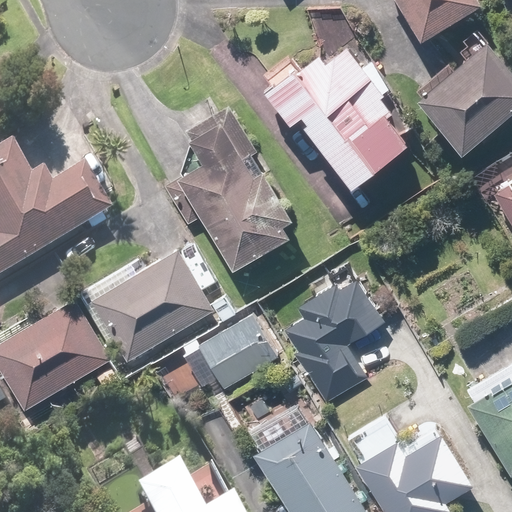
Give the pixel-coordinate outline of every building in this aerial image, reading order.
[(480,0),(398,0),(421,39),(483,4),(480,0)] [(418,98),(463,151),(511,110),(511,67),(488,39),(418,98)] [(410,141),(390,115),(394,112),(382,96),(385,93),(349,46),(328,62),(321,52),(300,68),(297,64),(267,87),(293,120),(305,111),(311,119),(307,122),(354,184),(410,141)] [(188,128),(206,158),(165,182),(188,222),(203,214),(235,267),(293,233),(286,221),(296,216),(266,167),(258,172),(248,155),(258,149),(231,103),(188,128)] [(0,277),(110,213),(103,201),(103,200),(88,176),(82,167),(50,186),(40,170),(28,177),(9,145),(0,150),(0,277)] [(511,184),(510,181),(495,190),(511,218),(511,184)] [(93,296),(130,358),(217,307),(181,246),(93,296)] [(299,301),(306,312),(287,324),(301,347),(297,349),(328,399),(368,375),(349,343),(387,320),(358,274),(342,284),(338,277),(299,301)] [(0,341),(0,364),(26,408),(114,356),(78,295),(0,341)] [(254,310),(198,343),(225,387),(281,354),(254,310)] [(511,374),(469,400),(511,469),(511,374)] [(371,511),(314,415),(256,447),(294,511),(371,511)] [(381,500),(387,511),(448,511),(453,509),(447,500),(477,483),(444,429),(416,446),(415,445),(408,449),(399,435),(357,460),(381,500)] [(234,511),(227,499),(203,511),(198,511),(173,469),(132,494),(142,511),(234,511)]
